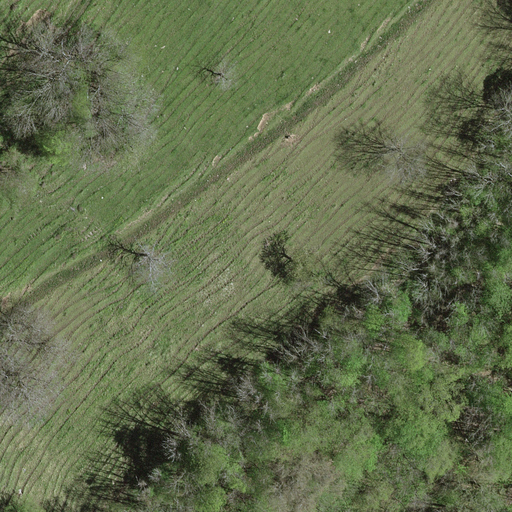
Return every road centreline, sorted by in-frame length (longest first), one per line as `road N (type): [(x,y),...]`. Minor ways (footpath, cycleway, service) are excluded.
road 1 (track): [(120,511),(158,460),(225,396),(343,312),(467,192),(511,113)]
road 2 (track): [(429,0),(344,78),(180,202),(0,321)]
road 3 (track): [(0,115),(92,0)]
